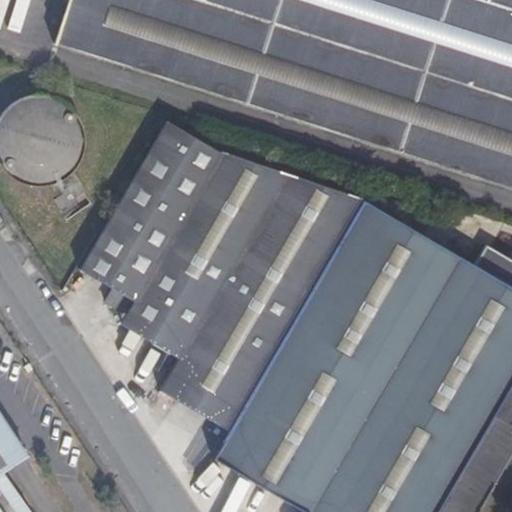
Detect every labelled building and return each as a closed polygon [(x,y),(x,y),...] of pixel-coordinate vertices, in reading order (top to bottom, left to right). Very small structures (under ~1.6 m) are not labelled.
[(511,0),(67,0),(53,46),(511,191),(511,0)] [(63,195),(52,202),(59,213),(71,206),(69,203),(86,192),(73,172),(78,165),(82,157),(84,148),(84,139),(83,131),(80,122),(76,114),(74,112),(68,106),(61,101),(53,98),(45,96),(36,96),(27,97),(19,100),(12,105),(8,108),(2,115),(0,118),(0,164),(5,171),(9,175),(16,181),(24,184),(33,187),(41,187),(50,186),(58,184),(63,195)] [(357,197),(223,155),(168,123),(81,272),(113,290),(105,304),(124,314),(118,324),(176,358),(158,391),(221,429),(202,460),(210,465),(203,477),(229,492),(236,480),(268,499),(260,511),(478,511),(511,455),(511,227),(450,207),(446,220),(434,216),(422,235),(409,228),(418,213),(389,197),(381,211),(357,197)] [(0,471),(26,454),(0,414),(0,471)] [(260,511),(268,499),(236,480),(229,492),(221,504),(234,511),(260,511)]
